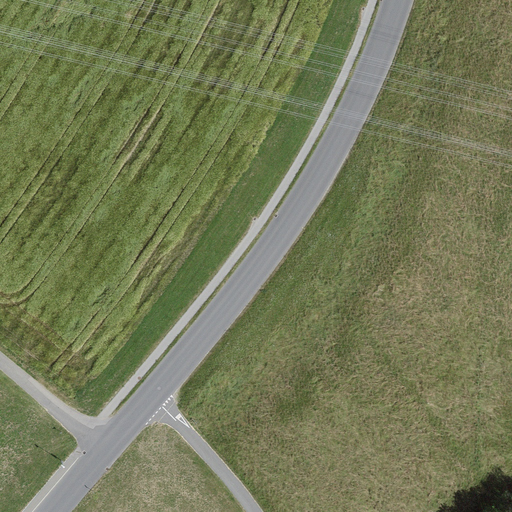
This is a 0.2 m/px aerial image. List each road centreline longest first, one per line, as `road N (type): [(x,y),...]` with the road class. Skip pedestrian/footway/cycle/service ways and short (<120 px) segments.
road 1 (tertiary): [(49,511),(272,252),(364,87),(397,0)]
road 2 (track): [(150,398),(251,511)]
road 3 (track): [(101,446),(0,358)]
